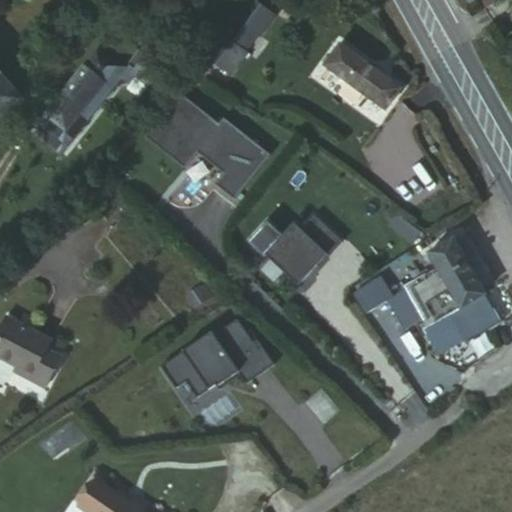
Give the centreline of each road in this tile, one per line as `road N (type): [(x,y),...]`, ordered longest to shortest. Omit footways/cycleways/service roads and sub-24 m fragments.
road 1 (unclassified): [(312,511),(511,374)]
road 2 (secondary): [(418,0),(511,167)]
